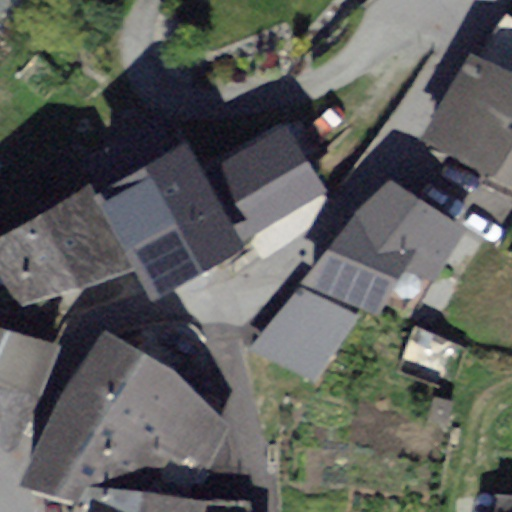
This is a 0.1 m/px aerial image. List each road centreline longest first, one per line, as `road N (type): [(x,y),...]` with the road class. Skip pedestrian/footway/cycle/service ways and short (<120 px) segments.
road 1 (residential): [(219,320),(372,175),(485,0)]
road 2 (residential): [(219,320),(90,307),(1,495)]
road 3 (residential): [(264,511),(219,320)]
